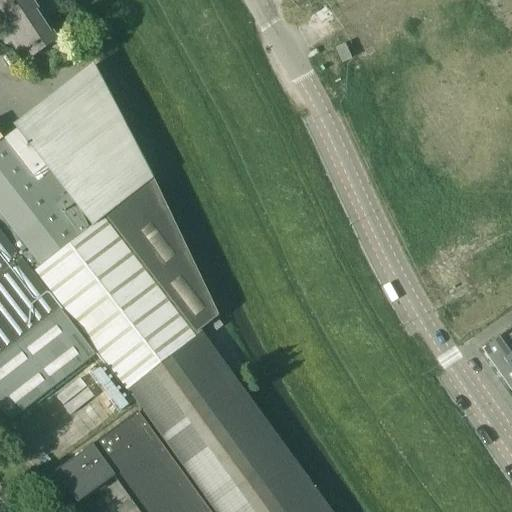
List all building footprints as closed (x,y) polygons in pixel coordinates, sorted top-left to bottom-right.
[(51,36),(26,0),(0,0),(0,21),(22,55),(51,36)] [(331,511),(232,375),(200,332),(221,315),(92,67),(19,122),(23,128),(4,142),(5,142),(0,146),(0,408),(9,420),(93,355),(30,274),(34,271),(125,389),(137,404),(215,511),(331,511)] [(511,357),(511,329),(483,350),(496,369),(511,357)] [(511,383),(511,357),(496,369),(508,387),(511,383)] [(213,511),(136,411),(57,472),(79,502),(114,476),(141,511),(213,511)]
